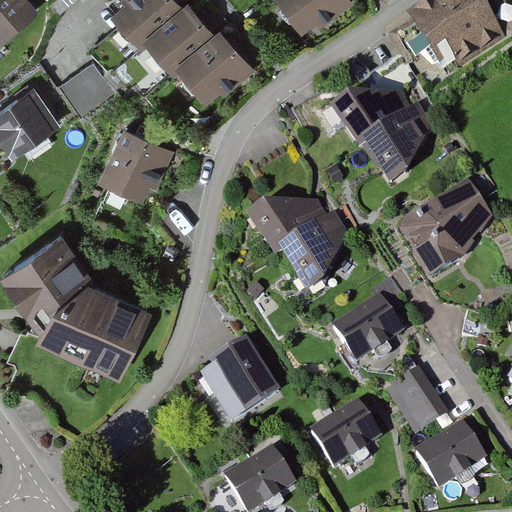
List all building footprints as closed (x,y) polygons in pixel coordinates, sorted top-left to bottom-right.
[(0,0),(0,41),(3,40),(8,45),(45,14),(32,0),(0,0)] [(190,12),(180,0),(139,0),(120,16),(148,50),(157,43),(183,75),(189,71),(217,105),(264,67),(231,27),(223,33),(200,4),(190,12)] [(285,0),(310,32),(351,0),(285,0)] [(495,0),(454,0),(420,20),(445,64),(511,27),(495,0)] [(93,65),(62,86),(77,109),(108,88),(93,65)] [(69,133),(41,93),(0,121),(0,126),(25,163),(69,133)] [(408,95),(366,99),(345,113),(378,163),(384,161),(404,194),(426,177),(433,137),(408,95)] [(183,150),(137,130),(115,180),(160,200),(183,150)] [(502,218),(475,183),(414,233),(445,285),(468,269),(502,218)] [(267,203),(247,216),(271,254),(278,250),(297,238),(315,226),(329,218),(319,202),(267,203)] [(311,291),(325,282),(348,234),(335,214),(329,218),(315,226),(297,238),(278,250),(279,251),(306,294),(311,291)] [(74,236),(12,280),(48,341),(132,381),(161,315),(99,282),(74,236)] [(381,295),(332,327),(356,365),(405,333),(381,295)] [(291,399),(258,346),(221,369),(226,377),(217,382),(246,428),(291,399)] [(447,412),(420,369),(388,390),(415,433),(447,412)] [(366,413),(358,401),(310,432),(334,469),(383,438),(366,413)] [(484,461),(462,426),(418,454),(440,489),(484,461)] [(286,455),(239,485),(257,511),(269,511),(307,488),(286,455)]
